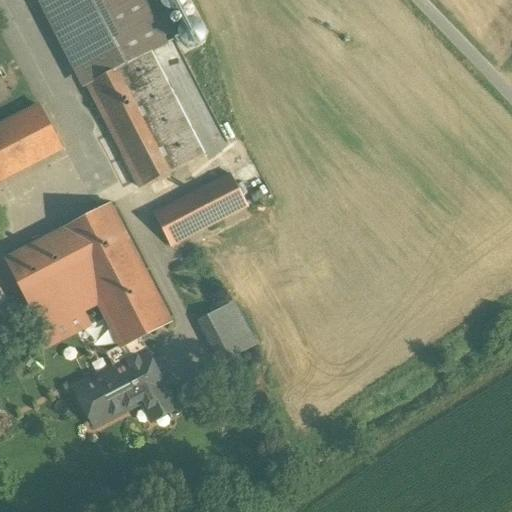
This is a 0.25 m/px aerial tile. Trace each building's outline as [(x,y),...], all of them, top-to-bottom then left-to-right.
[(141,0),(42,0),(86,86),(151,52),(164,44),(141,0)] [(156,0),(182,49),(210,34),(192,0),(156,0)] [(151,52),(86,86),(140,189),(205,155),(151,52)] [(0,181),(61,149),(39,106),(0,126),(0,181)] [(230,175),(154,215),(171,247),(247,207),(230,175)] [(109,206),(5,260),(36,319),(55,309),(61,322),(97,304),(120,347),(121,349),(140,339),(170,324),(109,206)] [(253,346),(232,306),(207,319),(228,358),(253,346)] [(55,309),(36,319),(43,332),(61,322),(55,309)] [(218,363),(228,358),(207,319),(198,324),(218,363)] [(113,370),(75,390),(94,427),(142,402),(147,412),(169,400),(149,362),(152,361),(140,339),(121,349),(120,347),(105,354),(113,370)] [(174,409),(169,400),(147,412),(151,420),(174,409)]
